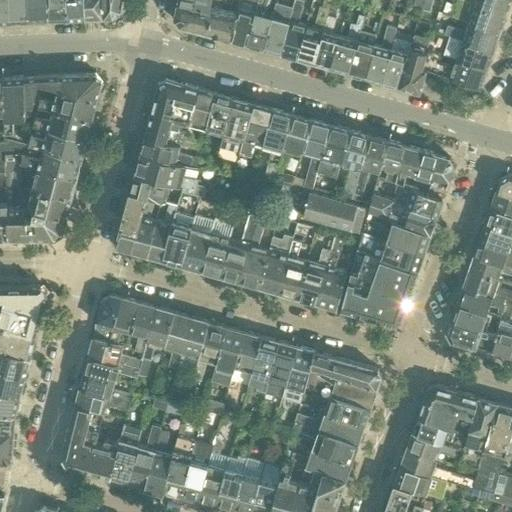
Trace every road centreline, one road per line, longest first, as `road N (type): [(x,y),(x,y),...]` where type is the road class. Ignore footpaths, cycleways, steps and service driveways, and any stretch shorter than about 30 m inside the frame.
road 1 (residential): [(494,142),(142,41)]
road 2 (residential): [(85,265),(406,353)]
road 3 (residential): [(494,142),(463,231),(438,254),(406,353)]
road 4 (residential): [(85,265),(142,41)]
road 5 (residential): [(27,482),(85,265)]
road 6 (residential): [(417,356),(361,511)]
road 7 (residential): [(142,41),(0,47)]
